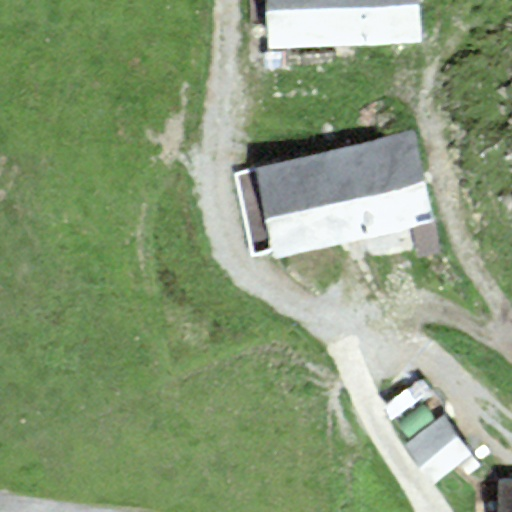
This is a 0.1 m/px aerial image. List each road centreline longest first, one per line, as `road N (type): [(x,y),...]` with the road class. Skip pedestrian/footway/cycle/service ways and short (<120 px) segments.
road 1 (track): [(230,0),(218,147),(226,215),(263,264),(342,329)]
road 2 (track): [(342,329),(436,511)]
road 3 (track): [(342,329),(392,299),(443,303),(511,347)]
